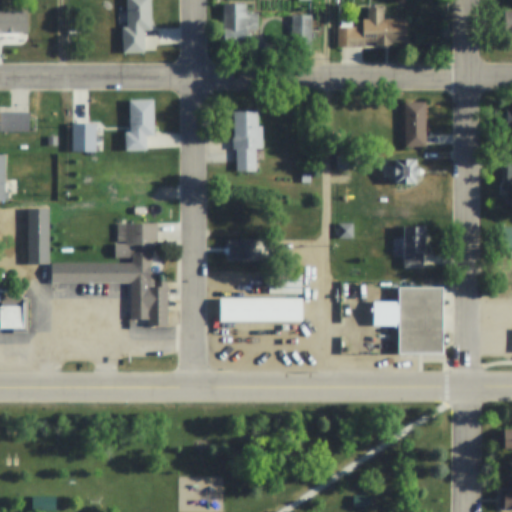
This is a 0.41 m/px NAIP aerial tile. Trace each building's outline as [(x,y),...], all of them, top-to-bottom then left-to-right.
[(126,28),(125,0),(150,0),(151,30),(142,31),(143,53),(122,54),(122,28),(126,28)] [(245,33),(252,33),(252,42),(246,43),(246,48),(223,48),(222,43),(219,43),(219,33),(222,33),(222,3),(245,3),(245,12),(257,12),(257,29),(245,29),(245,33)] [(336,27),(362,27),(362,19),(367,19),(367,8),(382,8),(382,19),(406,19),(407,41),(390,41),(390,45),(376,45),(376,41),(363,41),(363,46),(336,46),(336,27)] [(511,33),(511,11),(503,11),(503,33),(511,33)] [(310,15),(311,47),(290,47),(290,15),(310,15)] [(77,27),(77,36),(68,36),(68,27),(77,27)] [(0,31),(29,31),(29,51),(0,51),(0,31)] [(145,135),(146,151),(125,152),(124,134),(129,134),(128,101),(153,100),(154,135),(145,135)] [(425,103),(425,147),(404,147),(404,103),(425,103)] [(255,150),(255,172),(235,172),(235,150),(232,150),(232,113),(257,112),(257,127),(261,127),(261,150),(255,150)] [(0,113),(28,113),(28,133),(0,133),(0,113)] [(95,125),(95,153),(71,153),(71,125),(95,125)] [(352,155),(352,170),(336,170),(336,155),(352,155)] [(384,167),(384,160),(415,160),(415,167),(420,167),(420,178),(415,178),(415,185),(384,185),(384,178),(378,178),(378,168),(384,167)] [(301,174),(310,174),(310,184),(302,184),(301,174)] [(104,175),(154,175),(154,186),(104,186),(104,175)] [(352,223),(352,239),(337,240),(337,224),(352,223)] [(131,264),(131,259),(114,259),(114,246),(117,246),(117,224),(155,224),(155,251),(150,251),(150,279),(153,279),(153,283),(166,282),(166,327),(148,327),(148,320),(131,320),(131,283),(51,284),(51,264),(131,264)] [(425,228),(425,254),(422,254),(422,269),(403,269),(403,228),(425,228)] [(511,251),(499,252),(499,229),(511,228),(511,251)] [(254,241),(254,250),(260,250),(260,261),(228,261),(228,241),(254,241)] [(441,288),(441,354),(398,354),(398,288),(441,288)] [(0,298),(22,298),(22,328),(0,328),(0,298)] [(301,298),(301,323),(218,323),(218,299),(301,298)] [(496,430),(511,430),(511,449),(496,449),(496,430)] [(499,490),(511,490),(511,509),(499,509),(499,490)] [(353,495),(371,494),(371,507),(353,507),(353,495)] [(32,511),(32,497),(55,497),(55,511),(32,511)]
